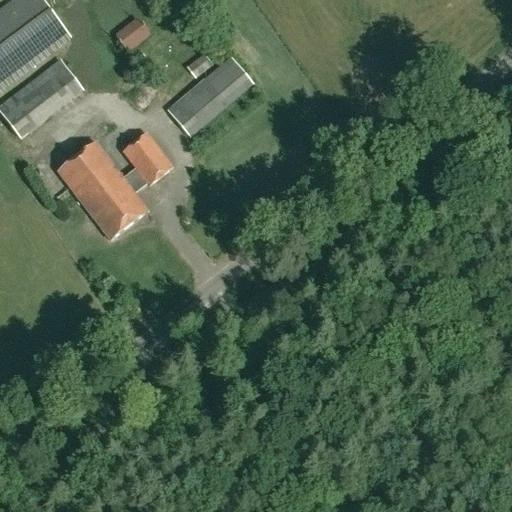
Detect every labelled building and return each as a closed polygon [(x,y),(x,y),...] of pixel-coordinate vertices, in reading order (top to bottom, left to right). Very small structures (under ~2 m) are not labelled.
[(0,90),(71,38),(42,0),(17,0),(0,13),(0,90)] [(103,0),(96,5),(109,20),(128,9),(121,0),(103,0)] [(115,37),(128,53),(151,37),(139,20),(115,37)] [(186,70),(195,81),(214,68),(204,55),(186,70)] [(169,113),(189,138),(254,86),(234,61),(169,113)] [(135,107),(156,125),(173,105),(152,87),(135,107)] [(0,107),(0,115),(21,142),(39,128),(14,96),(0,107)] [(124,180),(97,144),(58,174),(110,242),(149,213),(135,195),(147,185),(150,188),(173,170),(147,136),(124,154),(137,170),(124,180)]
